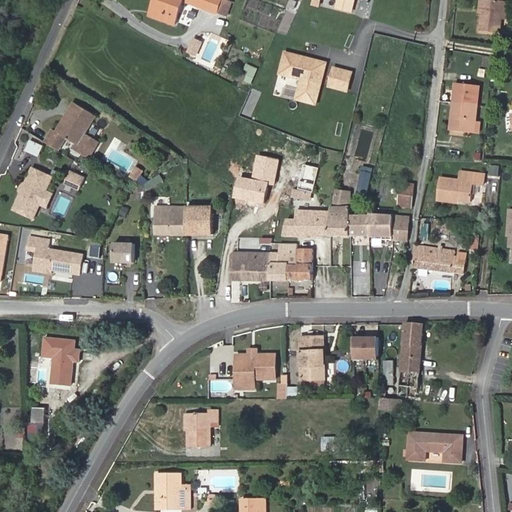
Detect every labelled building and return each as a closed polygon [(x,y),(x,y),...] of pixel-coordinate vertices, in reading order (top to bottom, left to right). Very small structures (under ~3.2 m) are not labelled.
[(154,17),(160,0),(159,0),(155,0),(150,15),(154,17)] [(217,13),(221,0),(159,0),(160,0),(154,17),(175,25),(184,1),(217,13)] [(226,16),(232,1),(228,0),(221,0),(217,13),(226,16)] [(338,0),(337,9),(357,13),(359,0),(338,0)] [(502,18),(504,1),(503,1),(499,0),(498,0),(480,0),(481,0),(484,0),(482,14),(481,14),(479,31),(501,33),(502,18)] [(511,19),(511,16),(511,1),(504,1),(502,18),(511,19)] [(196,55),(202,42),(195,39),(189,52),(196,55)] [(274,95),(320,105),(330,60),(284,50),(274,95)] [(245,81),(253,84),(259,68),(251,65),(245,81)] [(330,88),(352,92),(356,70),(333,66),(330,88)] [(476,121),(480,87),(456,84),(454,103),(457,103),(454,129),(479,132),(480,122),(476,121)] [(69,118),(78,104),(75,102),(66,117),(69,118)] [(85,134),(97,115),(78,104),(69,118),(66,117),(57,132),(53,129),(45,142),(59,151),(66,138),(77,145),(75,149),(89,158),(99,142),(85,134)] [(32,140),(28,149),(41,154),(45,145),(32,140)] [(490,175),(501,176),(502,165),(491,164),(490,175)] [(139,181),(146,170),(138,165),(132,176),(139,181)] [(47,191),(53,177),(33,167),(26,183),(20,196),(14,210),(34,219),(40,205),(47,191)] [(263,182),(265,171),(256,170),(247,168),(243,167),(241,177),(263,182)] [(367,198),(373,173),(362,170),(356,195),(367,198)] [(80,190),(85,178),(71,171),(66,183),(80,190)] [(484,185),(485,175),(461,172),(460,181),(442,178),(439,200),(456,202),(456,199),(471,201),(474,184),(484,185)] [(265,204),(270,183),(263,182),(241,177),(236,197),(265,204)] [(413,196),(416,184),(400,182),(397,205),(412,207),(413,196)] [(305,199),(306,192),(295,190),(293,197),(305,199)] [(351,208),(351,192),(338,190),(335,208),(332,208),(332,212),(331,236),(352,236),(351,215),(351,208)] [(47,208),(53,194),(47,191),(40,205),(47,208)] [(214,235),(214,212),(225,212),(225,208),(156,206),(155,212),(155,235),(214,235)] [(331,236),(332,212),(297,211),(297,220),(287,220),(284,236),(314,236),(331,236)] [(371,236),(371,215),(351,215),(352,236),(371,236)] [(408,241),(410,217),(371,215),(371,236),(384,236),(384,240),(394,240),(408,241)] [(127,260),(127,234),(112,234),(111,259),(127,260)] [(474,248),(475,236),(468,235),(467,247),(474,248)] [(50,249),(51,240),(29,237),(28,246),(39,248),(38,252),(35,271),(52,274),(53,270),(81,275),(84,255),(50,249)] [(241,237),(240,248),(257,249),(258,238),(241,237)] [(462,273),(465,254),(459,253),(458,257),(455,256),(455,250),(416,245),(413,267),(453,272),(462,273)] [(314,275),(314,249),(298,249),(298,254),(298,265),(289,265),(289,281),(314,281),(314,280),(314,275)] [(271,281),(271,253),(235,253),(232,255),(232,280),(271,281)] [(298,265),(298,254),(271,253),(271,281),(289,281),(289,265),(298,265)] [(102,292),(103,277),(91,276),(89,291),(102,292)] [(418,397),(425,323),(407,322),(407,324),(399,396),(418,397)] [(326,385),(324,336),(301,337),(302,386),(326,385)] [(379,360),(379,337),(354,337),(355,360),(379,360)] [(72,385),(74,361),(80,362),(81,350),(56,347),(54,373),(48,373),(47,383),(72,385)] [(277,379),(277,355),(258,355),(250,355),(237,355),(237,379),(256,379),(277,379)] [(44,371),(45,361),(32,360),(31,371),(44,371)] [(387,385),(396,385),(396,360),(388,360),(387,385)] [(256,389),(256,379),(237,379),(237,389),(256,389)] [(289,399),(289,383),(279,383),(279,399),(289,399)] [(398,409),(399,399),(396,399),(380,398),(380,408),(398,409)] [(46,424),(46,408),(33,407),(32,423),(46,424)] [(218,427),(218,409),(210,409),(210,413),(190,413),(190,431),(188,431),(189,447),(211,447),(211,427),(218,427)] [(45,432),(46,424),(32,423),(31,438),(41,438),(42,431),(45,432)] [(18,428),(18,438),(26,438),(26,428),(18,428)] [(462,462),(464,436),(410,433),(409,450),(409,456),(409,459),(426,460),(426,451),(446,452),(445,461),(462,462)] [(337,450),(337,437),(323,437),(323,450),(337,450)] [(182,485),(182,474),(157,474),(157,490),(163,490),(163,509),(191,509),(191,485),(182,485)] [(290,489),(290,481),(282,481),(281,489),(290,489)] [(210,494),(209,505),(217,505),(218,494),(210,494)] [(266,511),(266,499),(242,499),(242,511),(266,511)]
